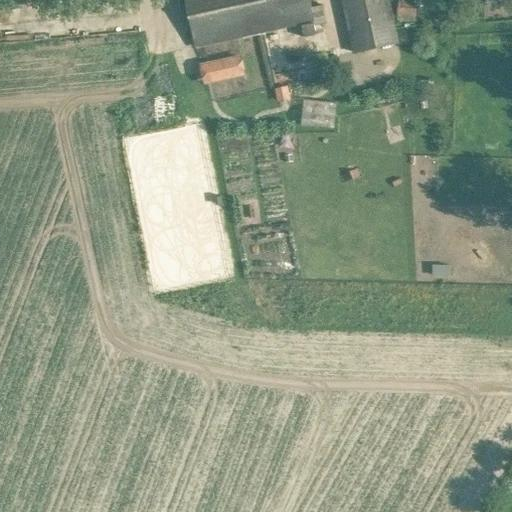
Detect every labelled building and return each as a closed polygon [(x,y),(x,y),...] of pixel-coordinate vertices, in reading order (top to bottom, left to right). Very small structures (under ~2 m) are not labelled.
[(185,0),(187,6),(196,46),(297,24),(302,23),(305,36),(316,34),(315,30),(315,26),(327,23),(323,4),(311,6),(309,0),(185,0)] [(398,43),(389,0),(341,0),(353,52),(398,43)] [(414,0),(397,0),(396,15),(416,17),(417,0),(414,0)] [(242,63),(209,71),(212,83),(245,75),(242,63)] [(288,87),(277,90),(280,103),(291,101),(288,87)] [(304,103),(303,123),(335,125),(336,105),(304,103)]
